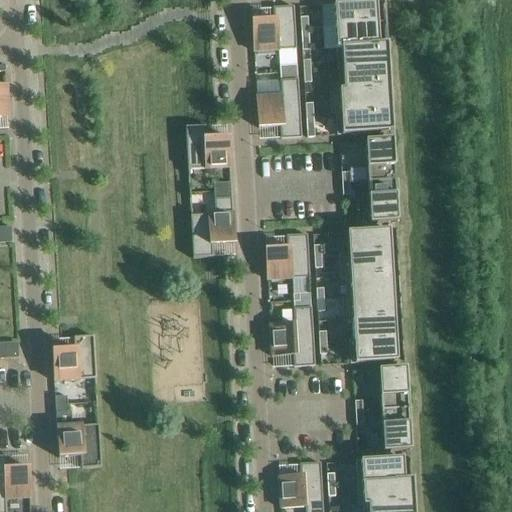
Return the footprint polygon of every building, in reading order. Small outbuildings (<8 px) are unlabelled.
[(377,25),(375,3),(333,5),(335,27),(377,25)] [(296,50),(293,7),(273,9),(274,21),(252,22),(254,53),(296,50)] [(307,18),(300,18),(301,30),(308,29),(307,18)] [(378,47),(378,46),(377,25),(335,27),(336,49),(378,47)] [(309,40),(308,29),(301,30),(301,41),(309,40)] [(386,45),(385,45),(378,46),(378,47),(336,49),(337,72),(342,72),(342,71),(388,68),(386,45)] [(280,74),(297,73),(296,66),(279,67),(280,74)] [(381,91),(389,90),(388,68),(342,71),(342,72),(343,91),(343,92),(381,90),(381,91)] [(280,81),(297,80),(297,73),(280,74),(280,81)] [(258,129),(280,128),(281,140),(301,139),(297,80),(280,81),(281,97),(256,98),(258,129)] [(389,90),(381,91),(381,90),(343,92),(343,91),(330,92),(331,115),(335,115),(382,112),(390,112),(389,90)] [(390,112),(382,112),(335,115),(337,137),(392,133),(390,112)] [(307,138),(314,138),(313,115),(306,116),(307,138)] [(229,169),(228,138),(206,140),(205,127),(185,128),(187,171),(229,169)] [(365,143),(367,184),(394,182),(392,141),(365,143)] [(367,184),(369,225),(397,223),(394,182),(367,184)] [(213,185),(214,193),(231,192),(230,184),(213,185)] [(231,192),(214,193),(214,200),(231,199),(231,192)] [(192,260),(213,259),(212,246),(234,245),(231,199),(214,200),(215,215),(190,217),(192,260)] [(0,228),(0,236),(11,236),(11,228),(0,228)] [(390,253),(389,231),(347,234),(348,255),(348,256),(390,253)] [(287,249),(265,251),(267,281),(309,279),(306,236),(286,237),(287,249)] [(314,258),(321,258),(320,246),(313,247),(314,258)] [(391,275),(390,253),(348,256),(348,255),(339,256),(340,279),(345,279),(345,278),(391,275)] [(314,258),(315,269),(322,269),(321,258),(314,258)] [(392,297),(391,275),(345,278),(345,279),(346,299),(346,300),(392,297)] [(394,319),(392,297),(346,300),(346,299),(341,299),(343,322),(352,322),(352,321),(394,319)] [(299,302),(293,302),(294,310),(311,309),(310,301),(299,302)] [(294,368),(314,367),(311,309),(294,310),(294,325),(270,327),(271,357),(293,356),(294,368)] [(395,340),(394,319),(352,321),(352,322),(353,341),(353,343),(395,340)] [(52,352),(54,383),(96,381),(93,338),(73,339),(74,351),(52,352)] [(396,362),(395,340),(353,343),(353,341),(348,342),(350,365),(396,362)] [(6,352),(7,360),(18,359),(18,351),(6,352)] [(405,369),(378,371),(380,412),(407,410),(405,369)] [(66,397),(55,398),(55,406),(67,405),(66,397)] [(67,405),(55,406),(56,414),(67,413),(67,405)] [(410,451),(407,410),(380,412),(383,453),(410,451)] [(56,429),(57,448),(58,459),(80,458),(81,470),(101,469),(98,426),(56,429)] [(6,470),(5,457),(0,457),(0,511),(5,511),(5,500),(29,499),(28,468),(6,470)] [(403,481),(402,459),(355,462),(357,484),(403,481)] [(322,511),(320,464),(300,465),(300,478),(278,479),(280,509),(305,508),(305,511),(322,511)] [(403,481),(357,484),(358,507),(362,507),(362,506),(404,503),(413,502),(412,481),(403,481)] [(362,507),(362,511),(413,511),(413,502),(404,503),(362,506),(362,507)]
